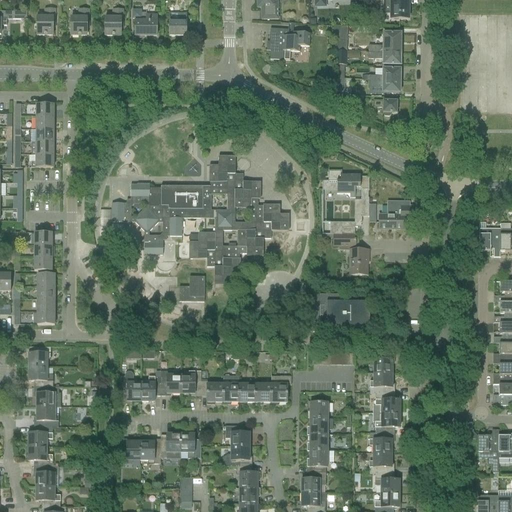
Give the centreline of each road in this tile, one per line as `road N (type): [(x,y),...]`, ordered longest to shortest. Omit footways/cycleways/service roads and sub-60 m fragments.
road 1 (tertiary): [(225,74),(394,164),(453,186)]
road 2 (unclassified): [(286,511),(271,420),(121,420)]
road 3 (residential): [(71,259),(73,74)]
road 4 (residential): [(481,415),(482,275),(511,269)]
road 5 (residential): [(424,511),(426,344)]
road 6 (residential): [(449,343),(453,186)]
road 7 (tertiary): [(73,74),(225,74)]
road 8 (residential): [(69,339),(109,340),(103,311),(71,259)]
